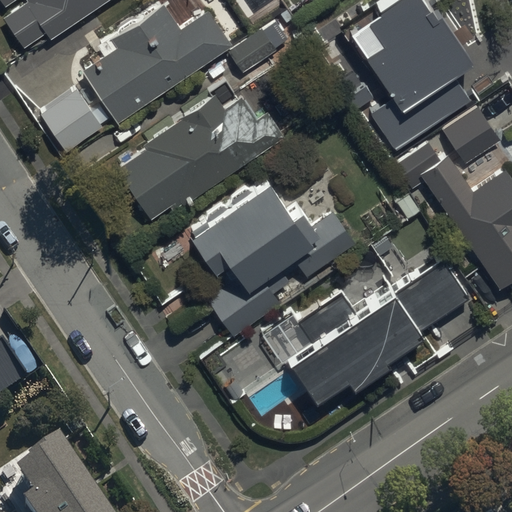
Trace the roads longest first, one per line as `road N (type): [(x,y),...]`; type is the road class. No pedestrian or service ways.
road 1 (residential): [(0,183),(222,511)]
road 2 (tertiary): [(511,379),(319,511)]
